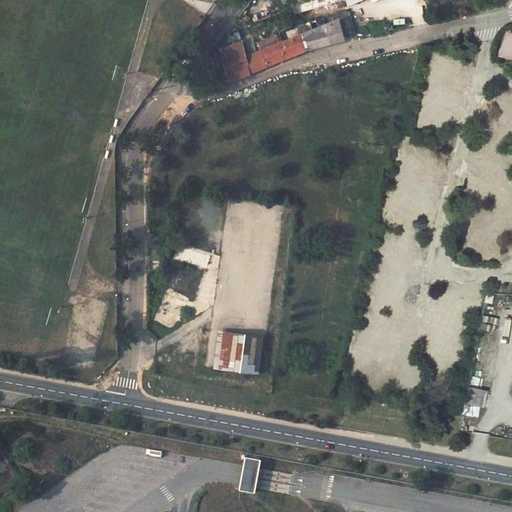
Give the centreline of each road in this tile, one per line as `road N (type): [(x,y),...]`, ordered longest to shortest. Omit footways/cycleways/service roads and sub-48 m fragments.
road 1 (unclassified): [(124,403),(511,476)]
road 2 (unclassified): [(511,14),(298,58),(209,95),(176,84)]
road 3 (unclassified): [(124,403),(137,147),(147,118),(176,84)]
road 4 (unknown): [(473,468),(511,338)]
road 5 (unclassified): [(0,380),(124,403)]
